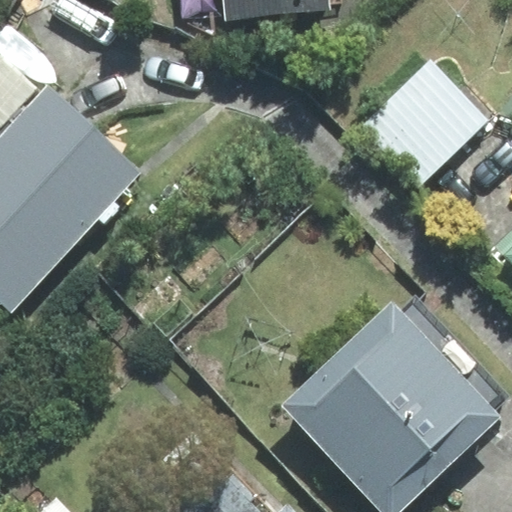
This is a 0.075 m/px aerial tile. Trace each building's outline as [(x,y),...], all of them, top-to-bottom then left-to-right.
[(328,0),(223,0),(225,19),(329,9),(328,0)] [(430,61),(355,133),(412,192),(488,120),(430,61)] [(0,299),(11,309),(139,172),(47,87),(0,137),(0,299)] [(511,230),(497,246),(511,261),(511,230)] [(392,304),(283,407),(383,511),(399,511),(500,416),(495,411),(506,401),(412,303),(401,314),(392,304)] [(296,511),(287,502),(276,511),(275,511),(231,465),(179,511),(296,511)]
